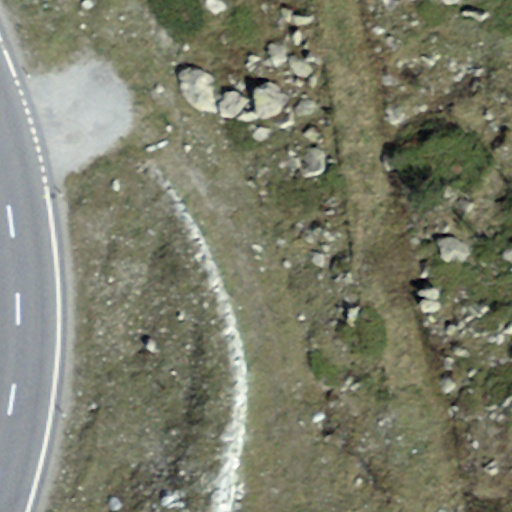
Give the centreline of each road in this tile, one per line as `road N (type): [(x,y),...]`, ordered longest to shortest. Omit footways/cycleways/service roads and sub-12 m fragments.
road 1 (track): [(0,140),(108,102),(174,177),(219,284),(237,353),(239,430),(218,511)]
road 2 (primary): [(0,167),(16,248),(19,323),(0,461)]
